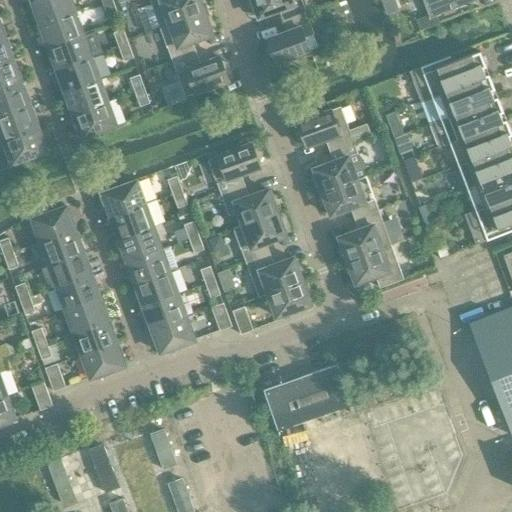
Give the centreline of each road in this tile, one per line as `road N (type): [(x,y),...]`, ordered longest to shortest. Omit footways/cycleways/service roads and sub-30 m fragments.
road 1 (residential): [(0,444),(61,421),(79,400),(215,350),(244,351),(320,324),(332,311),(335,290),(230,0)]
road 2 (residential): [(472,511),(492,479),(489,441),(431,291)]
